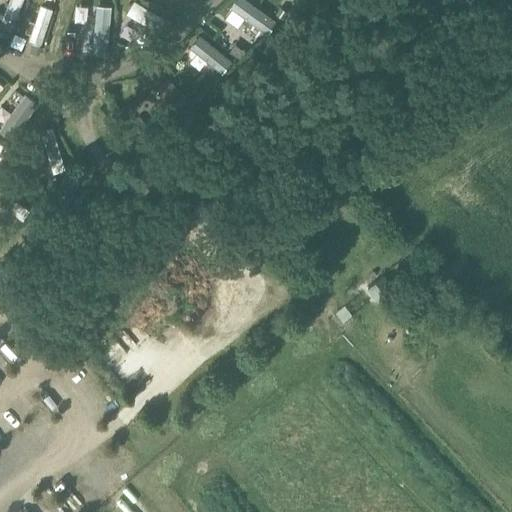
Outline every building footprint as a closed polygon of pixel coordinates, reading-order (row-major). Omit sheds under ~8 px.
[(0,26),(11,31),(22,0),(9,0),(3,15),(0,13),(0,26)] [(246,0),(237,0),(232,8),(243,16),(267,32),(275,20),(246,0)] [(135,1),(127,13),(159,32),(166,19),(135,1)] [(67,29),(72,5),(60,2),(55,27),(67,29)] [(29,23),(26,32),(32,35),(30,40),(41,43),(53,9),(42,5),(35,25),(29,23)] [(280,9),(275,16),(283,20),(288,13),(280,9)] [(100,11),(94,55),(108,57),(114,13),(100,11)] [(214,73),(218,68),(222,71),(231,61),(199,35),(190,45),(211,63),(207,67),(214,73)] [(41,46),(33,43),(30,51),(38,54),(41,46)] [(234,43),(229,50),(239,58),(244,51),(234,43)] [(155,65),(142,79),(163,100),(161,102),(170,111),(174,107),(180,112),(191,100),(155,65)] [(192,81),(184,88),(192,96),(199,90),(192,81)] [(13,88),(0,105),(0,113),(7,119),(24,95),(13,88)] [(0,129),(0,131),(11,140),(37,103),(25,94),(0,129)] [(86,95),(76,102),(94,130),(104,123),(86,95)] [(146,122),(139,116),(132,122),(139,129),(146,122)] [(42,130),(54,172),(66,169),(54,127),(42,130)] [(17,195),(25,192),(21,182),(13,185),(17,195)] [(42,196),(44,185),(34,184),(33,195),(42,196)] [(1,191),(0,193),(0,204),(23,220),(30,209),(1,191)] [(146,289),(123,309),(139,328),(162,309),(146,289)] [(344,305),(335,313),(342,321),(351,314),(344,305)] [(112,370),(127,359),(119,349),(124,346),(111,329),(92,344),(112,370)] [(137,511),(118,488),(112,493),(127,511),(137,511)]
